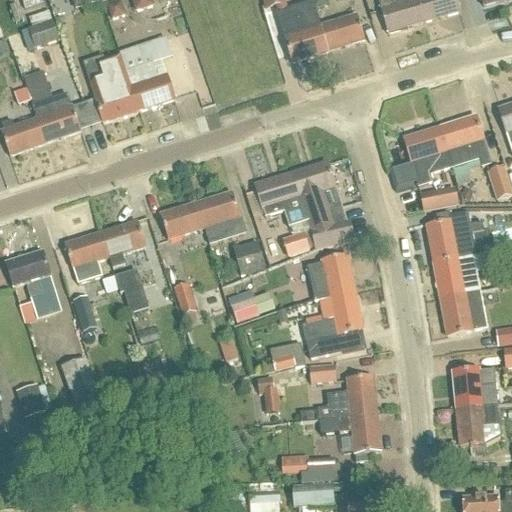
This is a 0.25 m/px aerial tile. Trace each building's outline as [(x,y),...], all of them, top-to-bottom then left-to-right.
[(132,0),(135,14),(153,10),(150,0),(132,0)] [(285,0),(265,0),(269,13),(288,7),(285,0)] [(376,0),(388,38),(424,27),(415,0),(376,0)] [(455,0),(415,0),(424,27),(460,17),(455,0)] [(511,2),(511,0),(479,0),(483,10),(511,2)] [(293,67),(329,56),(321,31),(313,6),(277,17),(293,67)] [(357,20),(321,31),(329,56),(365,45),(357,20)] [(28,32),(35,53),(60,45),(53,24),(28,32)] [(140,116),(132,92),(126,77),(120,60),(98,67),(104,84),(92,88),(97,103),(96,104),(104,128),(140,116)] [(162,65),(127,77),(132,92),(140,116),(176,104),(168,80),(167,80),(162,65)] [(31,105),(27,94),(16,98),(20,109),(31,105)] [(38,124),(46,148),(82,136),(68,98),(45,106),(34,109),(39,124),(38,124)] [(511,109),(499,114),(507,138),(511,154),(511,109)] [(440,133),(453,172),(480,164),(482,171),(492,168),(485,145),(484,145),(476,121),(440,133)] [(38,124),(2,136),(10,161),(46,148),(38,124)] [(430,179),(453,172),(440,133),(404,144),(412,168),(411,168),(419,191),(432,187),(430,179)] [(315,256),(354,248),(350,226),(333,228),(323,196),(336,192),(328,168),(292,179),(300,203),(301,203),(311,236),(315,256)] [(487,178),(497,206),(511,201),(511,195),(505,172),(487,178)] [(256,191),(252,193),(255,203),(260,202),(264,215),(300,203),(292,179),(256,190),(256,191)] [(455,194),(421,200),(424,216),(458,210),(455,194)] [(246,240),(233,197),(197,209),(204,233),(210,251),(222,247),(246,240)] [(204,233),(197,209),(161,220),(168,244),(204,233)] [(434,268),(474,261),(474,260),(476,259),(469,223),(427,231),(434,268)] [(138,227),(102,238),(110,263),(146,252),(138,227)] [(306,237),(282,242),(286,261),(310,256),(306,237)] [(102,238),(66,250),(78,288),(103,281),(98,266),(110,263),(102,238)] [(257,247),(233,253),(240,281),(264,275),(257,247)] [(43,257),(7,268),(15,292),(26,289),(30,303),(43,299),(39,285),(51,281),(43,257)] [(321,268),(306,271),(314,306),(328,303),(355,297),(347,261),(320,266),(321,268)] [(474,261),(434,268),(441,305),(481,297),(474,261)] [(137,275),(116,282),(122,299),(123,298),(140,346),(159,339),(137,275)] [(196,316),(188,288),(173,293),(181,320),(196,316)] [(234,325),(273,316),(269,297),(252,301),(251,296),(228,302),(234,325)] [(332,323),(318,326),(322,342),(336,339),(336,340),(363,334),(355,297),(328,303),(332,323)] [(448,342),(488,334),(481,297),(441,305),(448,342)] [(98,331),(88,300),(73,305),(83,336),(98,331)] [(511,332),(496,334),(499,352),(511,350),(511,332)] [(220,346),(226,366),(238,362),(232,342),(220,346)] [(299,346),(269,354),(274,376),(305,369),(299,346)] [(511,351),(503,353),(505,372),(511,371),(511,351)] [(61,373),(77,420),(103,411),(87,364),(61,373)] [(311,372),(312,389),(338,387),(337,370),(311,372)] [(494,373),(453,377),(457,415),(498,410),(494,373)] [(352,422),(377,419),(373,382),(348,385),(349,397),(327,399),(329,412),(319,413),(320,426),(339,424),(352,422)] [(37,389),(16,396),(24,422),(46,415),(37,389)] [(280,419),(278,395),(264,396),(267,420),(280,419)] [(498,410),(457,415),(461,452),(474,451),(475,459),(487,458),(486,442),(501,441),(498,410)] [(377,419),(352,422),(339,424),(340,437),(353,436),(357,468),(369,466),(368,458),(381,457),(377,419)] [(37,447),(23,452),(28,467),(42,462),(37,447)] [(335,478),(334,463),(309,463),(309,465),(286,466),(286,479),(335,478)] [(292,491),(293,511),(306,511),(334,511),(332,489),(292,491)] [(498,501),(464,503),(464,511),(511,511),(511,495),(505,496),(506,507),(499,508),(498,501)] [(33,496),(15,496),(16,509),(33,509),(33,496)] [(249,511),(279,511),(279,501),(249,502),(249,511)]
